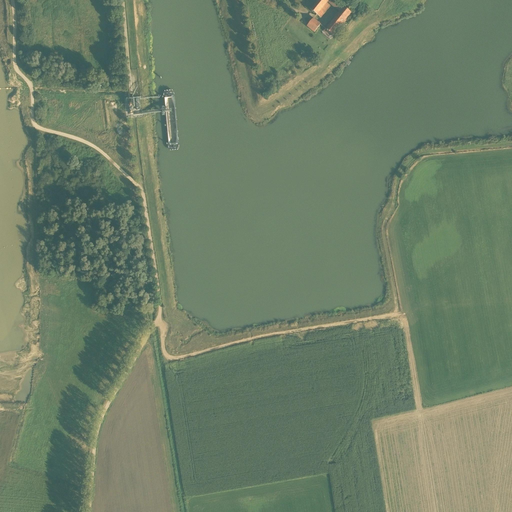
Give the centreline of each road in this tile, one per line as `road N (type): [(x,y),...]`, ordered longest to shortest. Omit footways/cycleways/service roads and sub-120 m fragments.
road 1 (track): [(87,511),(98,423),(159,309),(140,184)]
road 2 (track): [(159,309),(168,359),(397,317)]
road 3 (track): [(140,184),(100,151),(32,123),(30,84),(14,67),(12,0)]
road 4 (track): [(140,184),(121,0)]
road 5 (track): [(223,346),(169,476),(172,511)]
